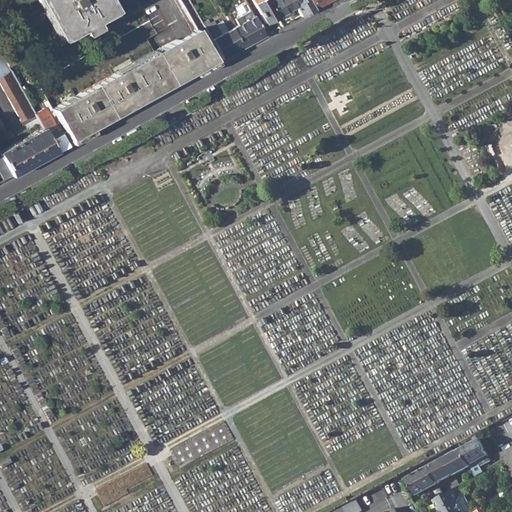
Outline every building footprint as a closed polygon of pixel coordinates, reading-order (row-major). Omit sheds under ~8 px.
[(39,0),(62,40),(79,30),(80,33),(87,30),(94,26),(92,22),(110,12),(103,0),(39,0)] [(251,0),(265,23),(276,17),(266,0),(251,0)] [(266,0),(276,17),(294,7),(299,16),(313,9),(307,0),(266,0)] [(307,0),(313,9),(329,0),(307,0)] [(230,28),(241,48),(264,36),(252,15),(242,21),(240,16),(233,20),(236,25),(230,28)] [(203,27),(222,59),(241,48),(230,28),(226,21),(222,24),(226,31),(219,34),(212,21),(203,27)] [(195,29),(175,40),(51,109),(70,143),(92,131),(89,125),(190,69),(193,73),(194,72),(214,62),(195,29)] [(0,84),(22,124),(24,122),(35,116),(31,109),(8,68),(4,60),(0,52),(0,84)] [(19,52),(4,60),(8,68),(23,60),(19,52)] [(39,123),(42,128),(55,152),(66,145),(56,125),(54,126),(41,103),(31,109),(35,116),(39,123)] [(28,129),(39,123),(35,116),(24,122),(28,129)] [(8,131),(5,133),(0,135),(0,155),(11,176),(55,152),(42,128),(2,150),(0,146),(0,141),(11,136),(8,131)] [(0,174),(3,180),(11,176),(0,155),(0,174)] [(225,421),(171,451),(180,468),(235,439),(225,421)] [(470,466),(472,469),(482,464),(490,460),(478,439),(461,448),(470,466)] [(454,474),(470,466),(461,448),(445,457),(454,473),(454,474)] [(511,448),(508,451),(502,454),(511,473),(511,448)] [(428,466),(437,482),(454,473),(445,457),(428,466)] [(148,463),(97,491),(105,506),(130,493),(127,489),(154,475),(148,463)] [(485,470),(482,464),(472,469),(475,475),(485,470)] [(408,477),(417,494),(438,483),(437,482),(428,466),(408,477)] [(456,499),(463,511),(472,511),(458,484),(455,486),(459,493),(456,499)] [(463,511),(456,499),(459,493),(455,486),(453,487),(443,493),(433,498),(439,510),(438,511),(463,511)] [(357,511),(361,510),(355,499),(351,501),(328,511),(357,511)]
